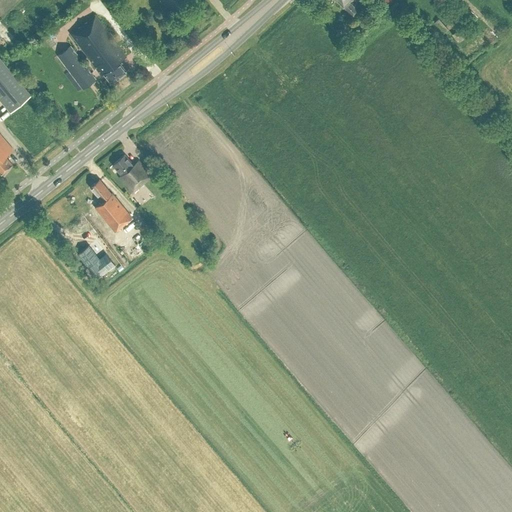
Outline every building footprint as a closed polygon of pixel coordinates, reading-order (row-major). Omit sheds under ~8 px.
[(173,12),(187,0),(160,0),(164,4),(166,3),(173,12)] [(337,0),(353,16),(358,11),(349,0),(337,0)] [(96,15),(70,34),(95,68),(96,68),(100,74),(102,73),(110,84),(126,71),(113,54),(120,48),(96,15)] [(438,18),(432,23),(441,33),(447,28),(438,18)] [(82,89),(96,79),(70,44),(57,54),(82,89)] [(0,173),(12,163),(5,155),(12,148),(0,133),(0,98),(10,111),(30,94),(0,56),(0,173)] [(133,164),(124,153),(112,164),(120,173),(117,175),(131,191),(151,175),(138,159),(133,164)] [(111,193),(99,178),(90,186),(101,200),(94,206),(114,230),(132,216),(111,192),(111,193)] [(87,246),(77,254),(96,279),(113,265),(104,254),(97,259),(87,246)]
